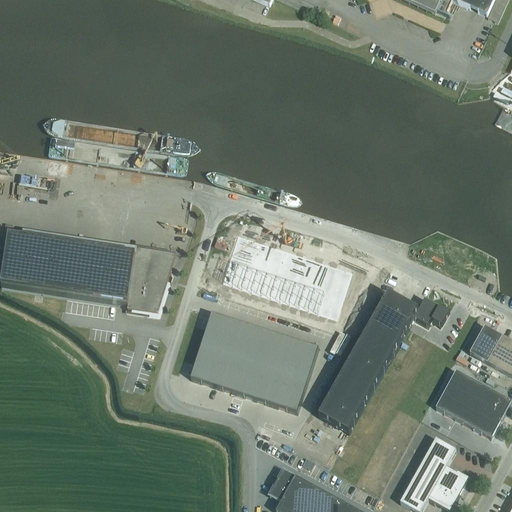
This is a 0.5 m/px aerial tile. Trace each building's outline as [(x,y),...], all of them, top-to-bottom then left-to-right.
[(251,0),(270,8),(273,0),(396,0),(435,17),(442,0),(445,0),(487,19),(499,24),(509,0),(251,0)] [(36,234),(35,241),(62,245),(64,239),(36,234)] [(236,239),(221,287),(336,323),(351,275),(236,239)] [(2,291),(128,310),(128,314),(158,319),(171,276),(168,275),(171,257),(137,252),(136,260),(9,241),(2,291)] [(389,297),(320,418),(319,420),(349,437),(414,322),(428,330),(431,324),(441,329),(448,316),(439,311),(439,312),(424,304),(419,314),(389,297)] [(213,316),(192,381),(297,417),(319,352),(213,316)] [(511,345),(485,330),(470,357),(511,380),(511,345)] [(511,404),(456,374),(436,412),(492,442),(511,404)] [(436,506),(446,511),(450,511),(455,503),(458,505),(461,499),(459,497),(463,490),(465,489),(469,482),(457,475),(457,476),(447,470),(456,454),(436,443),(400,507),(409,511),(423,511),(428,504),(434,507),(436,506)] [(352,511),(325,496),(283,474),(270,499),(282,506),(278,511),(352,511)]
